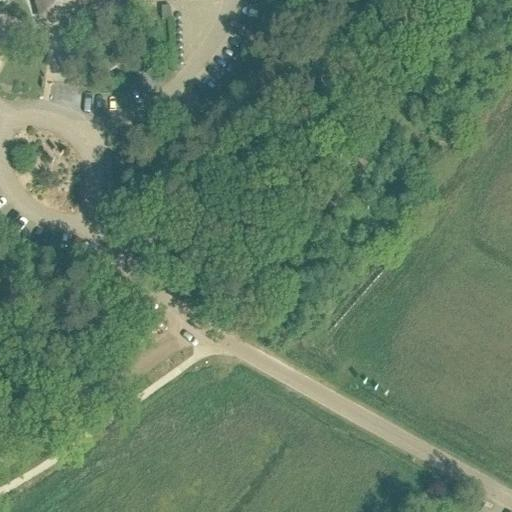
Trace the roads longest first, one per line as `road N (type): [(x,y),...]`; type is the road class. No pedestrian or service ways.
road 1 (track): [(466,0),(236,314),(201,332)]
road 2 (unclassified): [(201,332),(511,505)]
road 3 (track): [(201,332),(0,468)]
